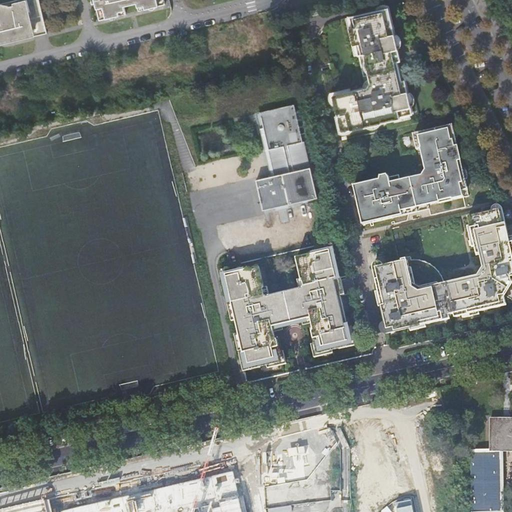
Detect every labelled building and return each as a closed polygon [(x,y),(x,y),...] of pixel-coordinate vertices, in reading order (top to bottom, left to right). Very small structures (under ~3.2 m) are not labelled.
[(37,0),(17,0),(0,4),(0,44),(45,34),(37,0)] [(93,0),(98,21),(108,19),(116,17),(125,15),(123,7),(135,4),(137,12),(147,9),(155,7),(165,5),(163,0),(93,0)] [(371,87),(333,96),(342,133),(402,119),(401,117),(414,114),(409,92),(405,93),(402,81),(406,81),(401,61),(396,62),(394,51),(399,50),(389,8),(348,18),(355,46),(357,45),(359,55),(363,72),(368,70),(372,85),(371,87)] [(260,114),(264,129),(269,151),(303,143),(295,106),(260,114)] [(453,126),(415,135),(418,150),(422,150),(426,175),(425,177),(400,182),(399,177),(390,179),(388,176),(382,178),(381,181),(355,187),(364,226),(419,213),(418,209),(470,197),(453,126)] [(264,129),(260,130),(271,178),(311,169),(305,143),(303,143),(269,151),(264,129)] [(271,178),(257,181),(263,211),(318,199),(311,169),(271,178)] [(389,331),(395,330),(396,333),(419,328),(442,323),(441,318),(455,315),(456,319),(495,310),(494,306),(502,304),(501,297),(506,297),(511,286),(511,244),(507,225),(504,225),(501,211),(469,218),(478,255),(482,254),(485,269),(488,268),(488,271),(489,271),(483,279),(480,280),(480,277),(446,285),(426,290),(427,292),(421,293),(413,288),(410,278),(412,277),(412,279),(413,279),(409,262),(378,269),(381,284),(378,284),(389,331)] [(259,268),(225,276),(232,304),(234,304),(238,321),(236,321),(246,366),(259,363),(260,366),(281,361),(277,341),(275,342),(272,328),(283,326),(283,323),(299,319),(300,322),(311,320),(314,333),(312,333),(317,353),(339,348),(339,345),(351,343),(341,297),(339,298),(335,281),(337,280),(331,252),(297,260),(302,281),(303,281),(304,288),(303,291),(301,291),(300,290),(292,292),(292,294),(279,297),(278,296),(269,298),(270,298),(267,299),(264,297),(263,290),(264,290),(259,268)] [(511,420),(511,422),(491,421),(491,452),(511,452),(511,420)] [(332,475),(333,443),(317,442),(317,474),(332,475)] [(245,511),(236,471),(56,511),(245,511)] [(331,498),(329,483),(268,488),(269,503),(331,498)] [(0,511),(52,511),(49,498),(0,506),(0,511)]
